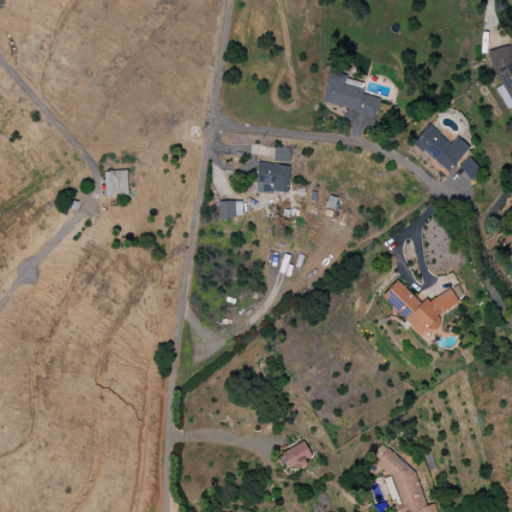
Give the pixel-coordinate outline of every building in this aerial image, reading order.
[(321,102),(374,117),(379,99),(362,94),(363,89),(344,83),(346,77),(330,72),(321,102)] [(456,137),(450,144),(427,125),(412,144),(448,173),(468,147),(456,137)] [(273,162),(290,162),(290,148),(273,147),(273,162)] [(470,181),(480,170),(467,158),(457,169),(470,181)] [(255,192),(288,194),(289,165),(257,164),(255,192)] [(104,197),(127,196),(126,171),(104,172),(104,197)] [(241,201),(218,202),(218,218),(242,218),(241,201)] [(380,297),(419,335),(427,327),(433,332),(442,322),(439,319),(458,300),(444,287),(425,308),(396,280),(380,297)] [(281,452),(290,472),(306,464),(304,460),(311,457),(304,442),(281,452)]
